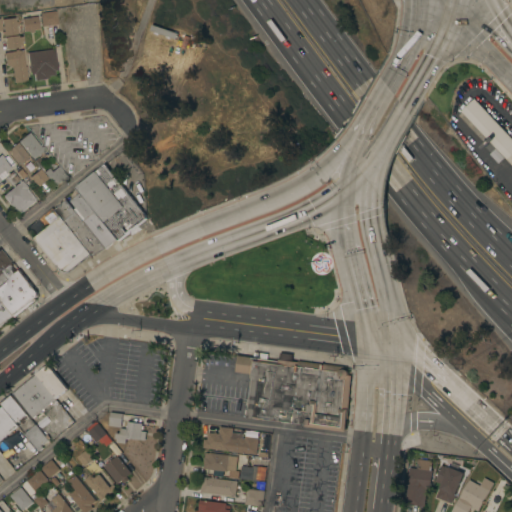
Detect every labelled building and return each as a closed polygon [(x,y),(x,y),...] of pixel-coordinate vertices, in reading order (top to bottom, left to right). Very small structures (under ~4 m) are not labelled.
[(58,24),(42,26),(40,12),(56,10),(58,24)] [(38,16),(39,29),(34,29),(34,31),(30,32),(30,30),(24,31),(22,18),(38,16)] [(6,48),(4,34),(3,34),(2,31),(4,31),(2,19),(15,17),(16,21),(17,21),(18,24),(16,24),(18,37),(22,36),(23,41),(21,41),(21,44),(19,44),(20,46),(6,48)] [(25,67),(27,66),(27,69),(26,69),(27,81),(14,82),(13,76),(12,75),(12,72),(13,71),(12,67),(10,65),(6,65),(4,52),(15,51),(15,49),(18,49),(18,50),(23,50),(25,67)] [(55,49),(58,69),(54,70),(55,74),(48,75),(48,78),(45,78),(45,79),(35,80),(34,73),(31,73),(28,53),(55,49)] [(511,138),(511,164),(496,147),(491,152),(485,146),(491,142),(461,111),(474,98),(511,138)] [(41,146),(43,145),(45,148),(43,149),(44,150),(33,159),(19,140),(29,132),(41,146)] [(8,150),(18,142),(29,156),(19,164),(8,150)] [(0,154),(1,154),(5,158),(4,159),(12,168),(7,171),(9,173),(12,170),(19,179),(12,185),(5,176),(0,180),(0,154)] [(78,193),(74,188),(104,163),(145,214),(145,218),(118,240),(116,238),(78,193)] [(44,172),(49,168),(52,171),(59,165),(67,175),(55,185),(44,172)] [(48,178),(38,186),(30,176),(40,168),(48,178)] [(22,180),(28,187),(27,188),(36,199),(19,213),(15,208),(14,208),(3,195),(22,180)] [(75,207),(69,200),(78,193),(116,238),(104,248),(73,209),(75,207)] [(54,209),(66,200),(73,209),(104,248),(93,257),(91,255),(60,216),(54,209)] [(91,255),(69,272),(66,273),(63,273),(60,270),(34,237),(60,216),(91,255)] [(0,249),(10,261),(9,262),(11,264),(12,265),(11,266),(10,267),(15,273),(19,269),(36,291),(37,293),(37,295),(36,296),(0,325),(0,249)] [(254,351),(268,353),(267,359),(253,357),(254,351)] [(251,373),(235,371),(238,355),(253,357),(251,373)] [(277,360),(277,359),(296,361),(295,365),(298,365),(290,422),(245,417),(251,373),(253,357),(267,359),(277,360)] [(298,360),(339,365),(338,370),(340,370),(342,369),(344,369),(346,370),(347,371),(348,373),(348,375),(351,375),(347,418),(346,431),(305,426),(305,424),(290,422),(298,365),(298,360)] [(38,372),(37,372),(43,367),(44,368),(45,366),(48,363),(68,388),(55,399),(36,374),(38,372)] [(55,399),(32,417),(13,393),(12,391),(35,373),(36,374),(55,399)] [(1,403),(11,395),(26,414),(23,416),(26,419),(21,422),(19,420),(16,422),(3,406),(1,403)] [(0,408),(3,406),(16,422),(18,425),(0,439),(0,408)] [(123,413),(121,427),(109,425),(110,412),(123,413)] [(127,421),(142,423),(141,431),(146,431),(145,440),(126,438),(125,443),(116,442),(116,438),(114,438),(115,432),(120,433),(120,428),(126,428),(127,421)] [(96,442),(87,431),(98,423),(106,433),(96,442)] [(48,439),(41,445),(43,447),(38,451),(24,434),(35,424),(48,439)] [(203,447),(204,439),(207,439),(208,432),(214,433),(214,432),(217,432),(217,433),(219,433),(220,426),(233,427),(232,432),(243,433),(243,438),(245,438),(245,436),(258,437),(256,454),(203,447)] [(77,457),(86,449),(94,458),(84,466),(77,457)] [(203,468),(205,452),(209,453),(209,452),(238,456),(236,470),(227,469),(227,471),(203,468)] [(131,472),(126,476),(129,479),(124,483),(122,480),(117,483),(103,466),(117,455),(131,472)] [(432,460),(431,470),(432,470),(430,491),(426,490),(424,506),(405,504),(410,467),(416,468),(417,458),(432,460)] [(59,469),(49,477),(41,468),(51,459),(59,469)] [(264,480),(256,479),(256,480),(240,478),(241,468),(246,468),(246,467),(251,467),(251,466),(253,466),(253,465),(266,467),(264,480)] [(436,497),(441,483),(435,481),(441,465),(448,467),(448,466),(464,472),(451,503),(436,497)] [(39,470),(48,480),(36,490),(40,495),(41,494),(48,502),(40,508),(21,484),(39,470)] [(109,487),(113,483),(117,488),(99,502),(98,501),(101,499),(84,479),(90,474),(93,478),(98,473),(109,487)] [(96,500),(91,505),(93,507),(87,511),(75,511),(71,506),(76,502),(68,493),(74,488),(68,480),(75,474),(96,500)] [(200,492),(202,476),(211,477),(211,476),(214,476),(213,478),(237,481),(235,496),(200,492)] [(450,511),(469,479),(479,485),(484,477),(494,482),(478,511),(471,507),(468,511),(450,511)] [(10,495),(21,486),(33,501),(22,510),(10,495)] [(264,490),(262,506),(244,504),(246,488),(264,490)] [(51,499),(58,493),(73,511),(52,511),(51,510),(56,506),(51,499)] [(194,511),(195,510),(198,511),(199,499),(226,502),(226,504),(230,505),(230,509),(229,511),(194,511)]
